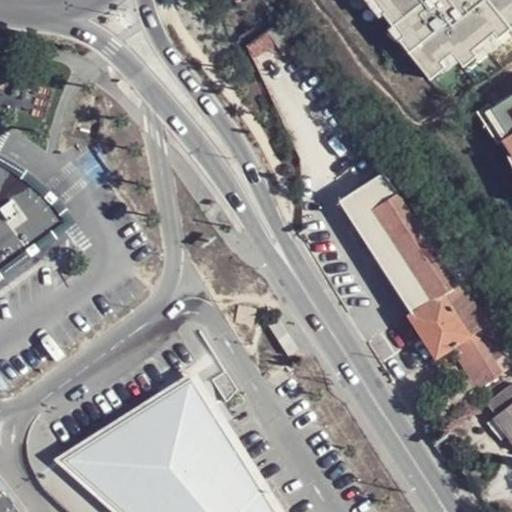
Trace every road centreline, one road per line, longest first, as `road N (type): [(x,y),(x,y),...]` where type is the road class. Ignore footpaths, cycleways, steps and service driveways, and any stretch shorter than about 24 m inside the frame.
road 1 (secondary): [(48,11),(149,80),(209,153),(313,308)]
road 2 (secondary): [(313,308),(268,202),(145,0)]
road 3 (secondary): [(313,308),(441,511)]
